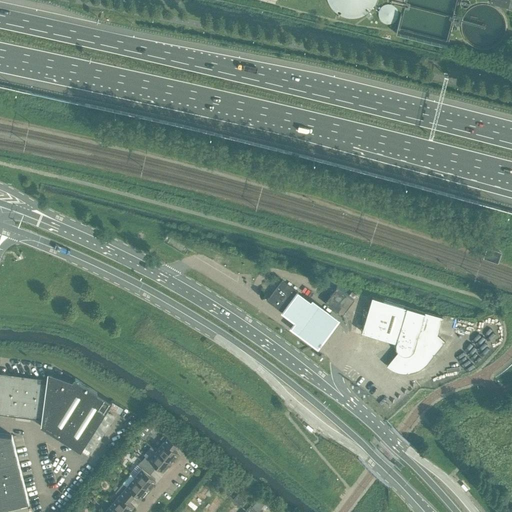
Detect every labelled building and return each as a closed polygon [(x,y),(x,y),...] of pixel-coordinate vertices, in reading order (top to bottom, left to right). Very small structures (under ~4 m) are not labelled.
[(511,0),(489,0),(489,2),(507,6),(506,8),(511,9),(511,0)] [(487,246),(483,257),(497,262),(501,251),(487,246)] [(282,311),(297,290),(281,279),(266,299),(282,311)] [(341,315),(342,313),(354,298),(337,285),(324,302),(341,315)] [(309,299),(297,290),(282,311),(294,320),(289,327),(317,348),(339,318),(311,298),(309,299)] [(436,334),(441,317),(372,296),(361,331),(394,341),(396,342),(395,345),(399,351),(387,365),(389,366),(395,369),(399,371),(406,371),(410,371),(416,369),(419,367),(425,363),(443,340),(436,334)] [(80,451),(111,401),(96,391),(73,377),(72,380),(47,371),(46,378),(0,372),(0,413),(41,419),(40,425),(80,451)] [(28,502),(11,435),(0,433),(0,497),(25,491),(28,501),(27,501),(27,502),(28,502)] [(177,452),(171,448),(170,446),(173,442),(163,433),(160,438),(163,441),(156,450),(170,461),(177,452)] [(170,461),(156,450),(148,459),(145,456),(141,460),(153,470),(156,466),(162,470),(170,461)] [(155,479),(149,474),(153,470),(141,460),(137,465),(141,468),(134,477),(147,488),(155,479)] [(219,479),(211,472),(207,477),(215,484),(219,479)] [(147,488),(134,477),(126,485),(122,482),(119,487),(130,497),(134,492),(140,497),(147,488)] [(207,480),(185,505),(193,511),(198,511),(218,489),(207,480)] [(232,490),(224,483),(220,488),(228,495),(232,490)] [(121,511),(127,511),(133,506),(127,501),(130,497),(119,487),(115,491),(119,494),(111,503),(121,511)] [(220,490),(201,511),(219,511),(231,499),(220,490)] [(245,501),(237,494),(233,499),(241,505),(245,501)] [(233,500),(222,511),(241,511),(243,509),(233,500)] [(121,511),(111,503),(103,511),(100,509),(97,511),(121,511)]
